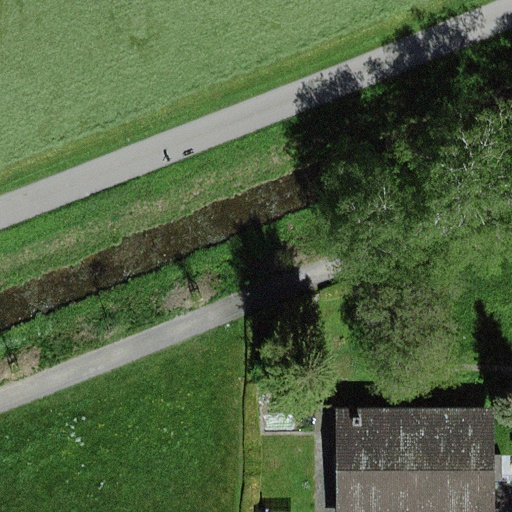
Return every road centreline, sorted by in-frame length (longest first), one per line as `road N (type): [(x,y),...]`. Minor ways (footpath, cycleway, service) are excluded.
road 1 (residential): [(511,12),(0,212)]
road 2 (track): [(511,206),(0,404)]
